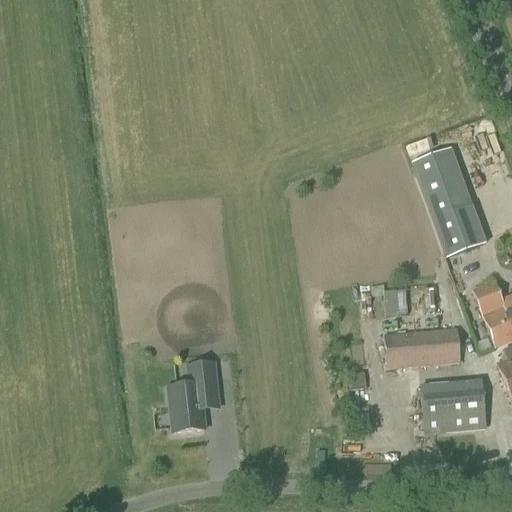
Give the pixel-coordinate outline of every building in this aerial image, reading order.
[(435,143),(425,145),(432,171),(442,169),(435,143)] [(446,260),(483,247),(475,224),(437,238),(446,260)] [(495,352),(511,345),(511,344),(511,298),(501,302),(494,284),(471,293),(495,352)] [(384,339),(387,373),(459,367),(456,332),(384,339)] [(170,439),(203,436),(206,435),(204,415),(220,413),(215,365),(212,365),(184,368),(186,387),(165,390),(170,439)] [(355,383),(356,394),(372,393),(371,381),(355,383)] [(421,388),(424,439),(485,433),(482,383),(421,388)]
